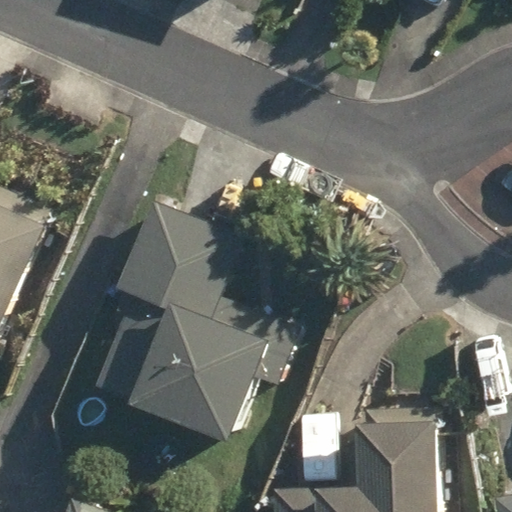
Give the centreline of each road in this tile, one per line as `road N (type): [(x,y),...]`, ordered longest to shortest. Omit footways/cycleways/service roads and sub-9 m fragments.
road 1 (residential): [(15,0),(328,135)]
road 2 (residential): [(328,135),(425,125),(511,79)]
road 3 (residential): [(511,285),(447,244),(415,203)]
